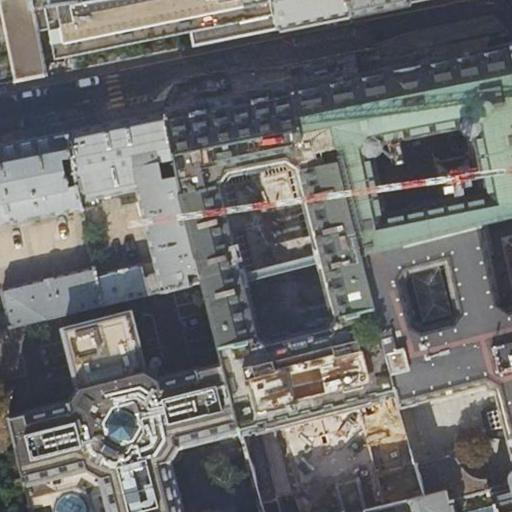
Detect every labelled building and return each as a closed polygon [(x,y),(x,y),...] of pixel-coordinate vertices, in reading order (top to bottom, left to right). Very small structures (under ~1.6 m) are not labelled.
[(0,0),(15,82),(46,76),(37,31),(33,12),(30,0),(0,0)] [(30,0),(33,12),(89,0),(30,0)] [(142,41),(133,0),(89,0),(33,12),(37,31),(49,29),(55,58),(95,50),(142,41)] [(271,0),(133,0),(142,41),(191,31),(193,46),(232,38),(278,29),(271,0)] [(312,22),(350,14),(347,0),(272,0),(278,29),(312,22)] [(347,0),(350,14),(409,2),(408,0),(347,0)] [(511,217),(511,50),(510,43),(291,87),(309,165),(338,160),(362,254),(381,250),(511,217)] [(194,107),(165,113),(202,281),(222,362),(240,431),(241,433),(397,394),(386,352),(381,331),(364,265),(361,255),(362,254),(338,160),(309,165),(291,87),(261,94),(194,107)] [(96,127),(67,133),(82,208),(82,209),(101,204),(101,202),(121,198),(123,205),(141,201),(159,277),(163,291),(202,281),(165,113),(96,127)] [(0,146),(0,224),(82,208),(67,133),(0,146)] [(511,217),(381,250),(384,260),(364,265),(381,331),(391,329),(396,349),(386,352),(397,394),(399,405),(416,400),(416,399),(472,386),(485,383),(487,387),(489,389),(491,390),(494,391),(497,391),(501,405),(502,405),(511,448),(511,217)] [(143,264),(96,276),(102,305),(163,291),(159,277),(147,279),(144,267),(143,264)] [(102,306),(102,305),(96,276),(94,268),(4,289),(2,291),(10,328),(102,306)] [(178,446),(240,431),(222,362),(161,377),(146,370),(132,312),(65,329),(79,388),(70,400),(8,415),(31,511),(180,511),(167,460),(178,446)] [(448,455),(415,463),(423,496),(445,491),(448,501),(452,500),(489,491),(490,489),(486,479),(481,479),(475,477),(470,475),(467,472),(461,462),(460,462),(459,461),(458,458),(455,456),(453,455),(448,455)] [(367,511),(423,496),(415,463),(356,478),(357,480),(366,511),(367,511)] [(511,511),(511,483),(490,489),(489,491),(490,491),(495,511),(511,511)] [(495,511),(490,491),(489,491),(452,500),(448,501),(445,491),(423,496),(367,511),(495,511)]
